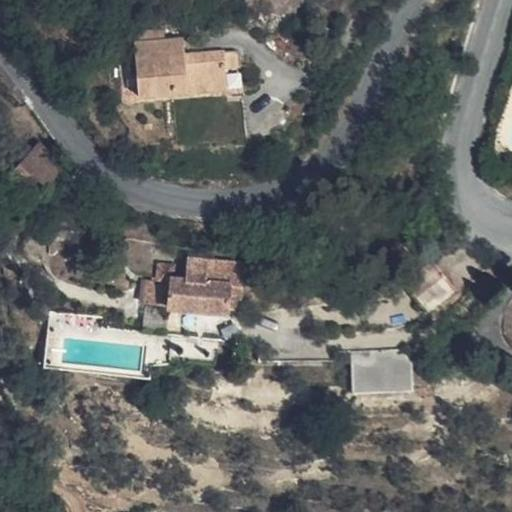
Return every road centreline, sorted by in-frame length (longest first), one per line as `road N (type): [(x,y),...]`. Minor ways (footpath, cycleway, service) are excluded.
road 1 (tertiary): [(412,0),(383,77),(335,159),(275,194),(224,202),(114,177),(0,35)]
road 2 (secondary): [(511,220),(478,204),(460,148),(502,0)]
